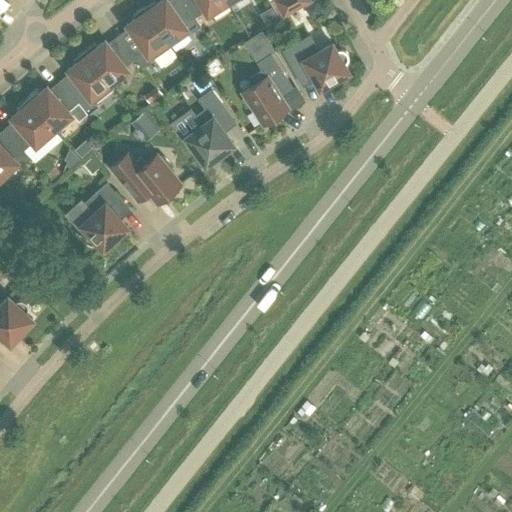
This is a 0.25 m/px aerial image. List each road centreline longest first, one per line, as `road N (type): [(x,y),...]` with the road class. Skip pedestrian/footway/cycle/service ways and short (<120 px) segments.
road 1 (residential): [(387,68),(327,141),(185,239),(89,325),(0,431)]
road 2 (residential): [(89,511),(415,104)]
road 3 (residential): [(415,104),(499,0)]
